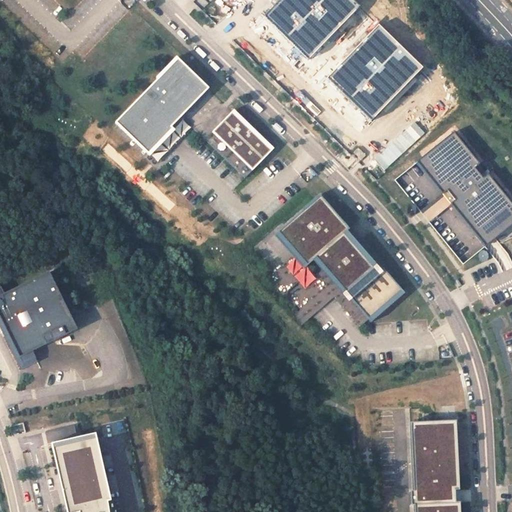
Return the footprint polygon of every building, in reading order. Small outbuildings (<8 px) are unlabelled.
[(205,89),(174,60),(113,123),(144,152),(179,116),(205,89)] [(205,89),(179,116),(239,175),(267,149),(205,89)] [(480,164),(454,131),(414,163),(438,192),(418,208),(425,218),(447,201),(484,247),(511,225),(511,206),(487,175),(482,178),(475,169),(480,164)] [(343,227),(315,195),(273,231),(302,264),(310,257),(363,317),(396,288),(355,241),(350,245),(338,231),(343,227)] [(0,293),(0,319),(5,330),(22,363),(28,360),(33,357),(30,351),(74,329),(46,273),(1,295),(0,293)] [(454,423),(410,424),(414,491),(409,491),(410,506),(415,506),(414,511),(458,511),(458,503),(452,503),(451,489),(457,489),(454,423)] [(96,432),(51,442),(67,511),(77,511),(81,511),(80,511),(109,511),(107,500),(112,499),(96,432)]
